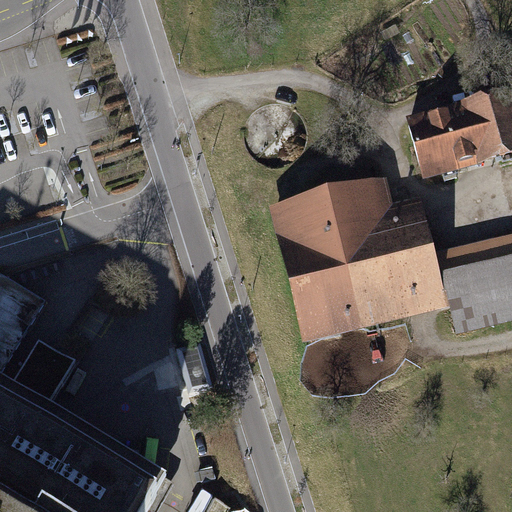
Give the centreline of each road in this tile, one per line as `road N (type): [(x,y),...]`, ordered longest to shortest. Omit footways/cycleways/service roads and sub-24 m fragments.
road 1 (residential): [(125,0),(291,511)]
road 2 (track): [(162,103),(201,89),(297,80),(377,116),(402,117),(463,80),(480,45),(471,0)]
